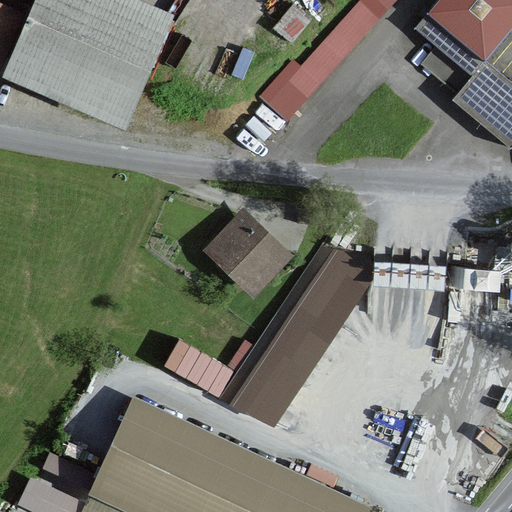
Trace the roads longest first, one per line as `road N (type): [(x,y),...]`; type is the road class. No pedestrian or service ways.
road 1 (unclassified): [(0,141),(168,169),(511,190)]
road 2 (track): [(168,169),(73,394),(0,484)]
